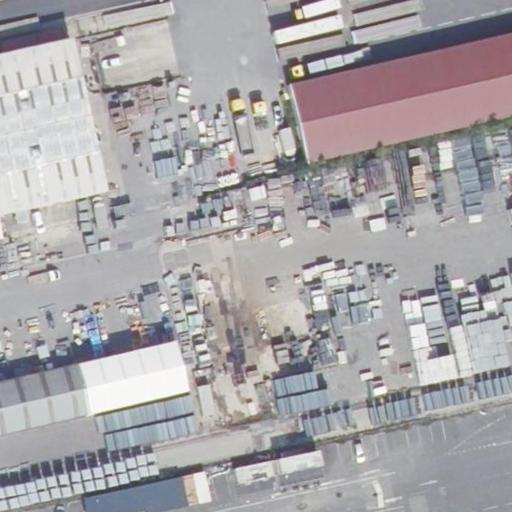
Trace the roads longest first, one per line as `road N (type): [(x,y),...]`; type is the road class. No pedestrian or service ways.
road 1 (unknown): [(196,0),(213,39),(258,69),(355,62),(511,16)]
road 2 (unknown): [(385,408),(397,369),(375,229),(391,214),(511,191)]
